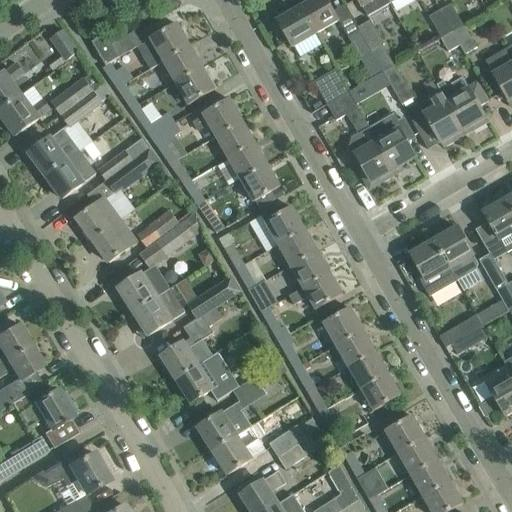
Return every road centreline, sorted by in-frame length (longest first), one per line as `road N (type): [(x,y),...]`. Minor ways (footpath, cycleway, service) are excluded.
road 1 (residential): [(177,511),(0,205)]
road 2 (residential): [(359,242),(218,0)]
road 3 (residential): [(492,472),(359,242)]
road 4 (residential): [(359,242),(511,156)]
